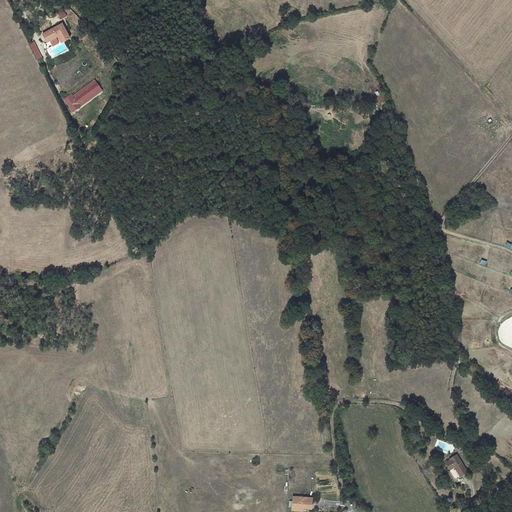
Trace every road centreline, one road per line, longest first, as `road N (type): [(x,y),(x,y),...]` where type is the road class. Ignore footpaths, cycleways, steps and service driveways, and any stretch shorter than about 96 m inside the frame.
road 1 (track): [(354,511),(334,454),(335,405),(391,402),(467,439),(451,387),(461,361)]
road 2 (track): [(511,404),(461,361),(438,230),(384,109)]
road 3 (track): [(437,227),(511,133)]
